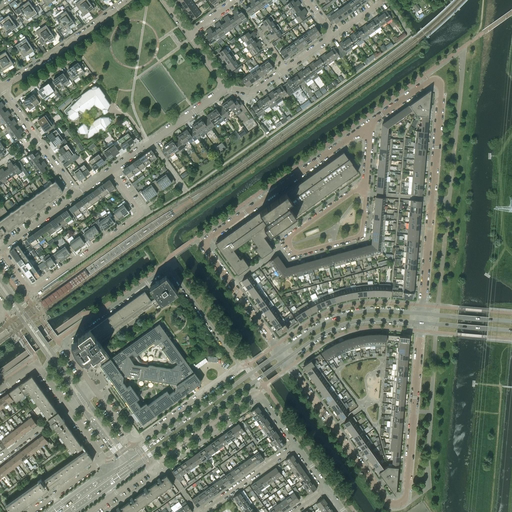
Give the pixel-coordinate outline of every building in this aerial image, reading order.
[(30,0),(29,0),(23,4),(27,10),(33,7),(30,3),(31,2),(30,0)] [(84,6),(79,0),(75,0),(74,2),(75,4),(73,5),(75,7),(76,6),(79,10),(84,6)] [(186,10),(194,5),(190,0),(183,5),(186,10)] [(259,10),(251,0),(248,0),(249,0),(251,4),(249,5),(255,13),(259,10)] [(263,7),(258,0),(256,0),(255,0),(251,0),(259,10),(263,7)] [(289,9),(299,2),(297,0),(294,2),(292,0),(289,2),(287,3),(286,5),(289,9)] [(358,8),(352,0),(348,3),(353,10),(354,9),(355,10),(358,8)] [(362,4),(358,0),(352,0),(358,8),(361,6),(360,5),(362,4)] [(89,12),(95,7),(94,5),(93,3),(92,3),(91,4),(89,2),(84,6),(89,12)] [(299,9),(297,7),(301,4),(299,2),(289,9),(292,14),(299,9)] [(255,13),(249,5),(247,7),(244,3),(242,5),(251,18),(256,15),(255,13)] [(353,10),(348,3),(343,6),(349,14),(352,12),(351,12),(353,10)] [(417,12),(420,9),(416,3),(412,6),(417,12)] [(23,4),(15,10),(18,15),(21,12),(22,14),(27,10),(23,4)] [(190,15),(197,9),(194,5),(186,10),(190,15)] [(89,12),(84,6),(79,10),(82,14),(80,15),(82,17),(89,12)] [(349,14),(343,6),(339,10),(344,17),(346,16),(349,14)] [(36,13),(39,12),(37,9),(35,11),(33,7),(27,10),(32,17),(33,19),(38,15),(36,13)] [(70,17),(67,13),(70,11),(67,7),(64,9),(65,11),(64,12),(62,10),(59,12),(65,20),(70,17)] [(295,18),(306,11),(304,8),(301,11),(299,9),(292,14),(295,18)] [(193,19),(201,14),(197,9),(190,15),(193,19)] [(236,9),(234,10),(242,22),(247,19),(241,11),(239,12),(238,11),(236,9)] [(24,16),(22,17),(25,22),(25,21),(32,17),(27,10),(22,14),(24,16)] [(234,10),(232,12),(233,14),(234,15),(232,17),(238,25),(242,22),(234,10)] [(344,17),(339,10),(334,13),(340,21),(343,19),(342,18),(344,17)] [(383,14),(381,15),(386,23),(392,19),(386,10),(383,12),(384,13),(383,14)] [(305,18),(304,15),(307,13),(306,11),(295,18),(298,23),(305,18)] [(65,20),(59,12),(55,15),(56,17),(54,19),(55,21),(57,20),(60,24),(65,20)] [(340,21),(334,13),(330,16),(330,17),(328,18),(332,24),(335,22),(335,23),(337,22),(337,23),(340,21)] [(13,21),(10,17),(12,16),(10,14),(3,19),(8,25),(13,21)] [(228,15),(225,17),(233,28),(238,25),(232,17),(230,19),(229,17),(228,15)] [(262,29),(272,21),(274,20),(271,15),(262,22),(264,24),(260,27),(262,29)] [(377,16),(374,18),(380,27),(386,23),(381,15),(378,17),(377,17),(377,16)] [(73,23),(76,22),(74,19),(72,21),(70,17),(65,20),(69,26),(70,28),(74,26),(74,25),(73,23)] [(225,17),(223,18),(225,20),(226,22),(223,23),(229,31),(233,28),(225,17)] [(371,22),(369,24),(376,33),(382,29),(380,27),(374,18),(371,20),(372,21),(371,22)] [(69,26),(65,20),(60,24),(62,28),(58,31),(59,33),(69,26)] [(12,31),(19,26),(17,24),(15,25),(13,21),(8,25),(12,31)] [(219,21),(217,23),(225,34),(229,31),(223,23),(221,25),(220,24),(219,21)] [(268,31),(275,26),(272,21),(262,29),(263,31),(267,28),(268,31)] [(217,23),(214,25),(216,27),(217,28),(215,30),(220,37),(225,34),(217,23)] [(50,31),(47,27),(49,26),(47,24),(41,28),(45,34),(50,31)] [(268,38),(278,30),(280,29),(277,24),(275,26),(268,31),(270,33),(266,35),(268,38)] [(313,24),(309,27),(310,30),(316,38),(319,36),(318,35),(320,34),(319,33),(315,27),(313,24)] [(365,25),(362,27),(368,35),(370,38),(376,33),(369,24),(367,25),(366,26),(365,25)] [(12,31),(8,25),(2,28),(5,32),(3,33),(5,36),(12,31)] [(45,34),(41,28),(39,26),(34,30),(35,32),(34,33),(35,35),(37,34),(40,38),(45,34)] [(359,30),(357,32),(363,40),(368,35),(362,27),(360,29),(360,30),(359,30)] [(210,28),(208,29),(216,41),(218,44),(223,41),(220,37),(215,30),(212,31),(212,30),(210,28)] [(208,29),(206,31),(207,33),(208,34),(206,36),(206,37),(210,42),(211,44),(216,41),(208,29)] [(275,40),(282,35),(278,30),(268,38),(270,40),(273,37),(275,40)] [(310,30),(306,33),(311,40),(313,39),(313,40),(316,38),(310,30)] [(53,37),(56,36),(54,34),(53,35),(50,31),(45,34),(49,40),(50,43),(54,40),(54,39),(53,37)] [(244,41),(255,34),(253,32),(250,34),(248,32),(241,37),(244,41)] [(353,33),(351,35),(357,44),(358,46),(364,42),(363,40),(357,32),(355,34),(354,34),(353,33)] [(399,41),(407,35),(405,32),(397,38),(399,41)] [(306,33),(302,36),(307,44),(310,42),(310,41),(311,40),(306,33)] [(49,40),(45,34),(40,38),(41,40),(39,41),(42,45),(49,40)] [(254,41),(253,39),(256,36),(255,34),(244,41),(247,46),(254,41)] [(348,39),(345,40),(351,48),(357,44),(351,35),(348,37),(349,38),(348,39)] [(30,45),(27,41),(29,39),(27,37),(26,38),(24,36),(19,40),(20,42),(24,48),(30,45)] [(302,36),(297,39),(302,46),(304,45),(305,46),(307,44),(302,36)] [(297,39),(293,42),(299,50),(301,48),(301,47),(302,46),(297,39)] [(248,51),(261,43),(259,40),(256,43),(254,41),(247,46),(245,47),(248,51)] [(340,45),(337,47),(344,56),(347,54),(345,52),(351,48),(345,40),(343,42),(342,43),(342,42),(339,44),(340,45)] [(24,48),(20,42),(17,44),(13,47),(17,53),(19,51),(24,48)] [(293,42),(288,46),(294,53),(295,52),(296,52),(299,50),(293,42)] [(261,50),(259,47),(262,45),(261,43),(248,51),(252,56),(261,50)] [(36,50),(34,47),(32,48),(30,45),(24,48),(29,54),(36,50)] [(219,56),(217,57),(219,59),(229,52),(231,51),(228,46),(227,47),(226,48),(222,50),(219,52),(221,55),(219,56)] [(288,46),(284,49),(290,57),(293,55),(292,54),(294,53),(288,46)] [(330,51),(328,53),(334,60),(340,56),(339,56),(342,54),(336,46),(334,48),(333,47),(331,49),(331,50),(330,51)] [(22,59),(29,54),(24,48),(19,51),(22,55),(20,56),(22,59)] [(284,49),(280,52),(285,59),(286,58),(287,59),(290,57),(284,49)] [(11,56),(7,50),(0,55),(4,61),(9,58),(11,56)] [(229,52),(219,59),(220,62),(222,60),(224,59),(225,61),(232,57),(234,55),(231,51),(229,52)] [(324,54),(322,56),(328,65),(334,60),(328,53),(326,54),(325,55),(324,54)] [(226,65),(223,66),(225,68),(235,61),(237,59),(234,55),(232,57),(225,61),(227,64),(226,65)] [(319,60),(316,61),(322,69),(328,65),(322,56),(319,58),(320,59),(319,60)] [(15,63),(14,61),(12,62),(9,58),(4,61),(8,67),(15,63)] [(273,67),(268,60),(263,63),(269,71),(272,69),(271,69),(273,67)] [(8,67),(4,61),(0,63),(0,66),(1,68),(0,69),(0,70),(1,72),(3,70),(5,72),(9,69),(8,67)] [(235,61),(225,68),(226,70),(229,69),(230,68),(232,70),(238,65),(235,61)] [(313,62),(310,64),(316,73),(322,69),(316,61),(314,63),(313,63),(313,62)] [(81,69),(84,67),(80,62),(78,64),(77,63),(72,66),(78,75),(83,71),(81,69)] [(269,71),(263,63),(259,67),(264,74),(266,73),(266,74),(269,71)] [(361,63),(353,69),(355,72),(364,66),(361,63)] [(307,68),(305,69),(312,80),(318,76),(316,73),(310,64),(307,66),(308,67),(307,68)] [(264,74),(259,67),(258,65),(253,68),(255,70),(260,78),(263,76),(263,75),(264,74)] [(80,77),(78,75),(72,66),(67,70),(68,71),(66,72),(69,77),(72,81),(73,80),(74,81),(80,77)] [(260,78),(255,70),(253,68),(249,71),(250,73),(255,80),(257,79),(257,80),(260,78)] [(301,71),(298,73),(304,81),(308,86),(314,82),(312,80),(305,69),(302,71),(301,72),(301,71)] [(72,83),(68,78),(69,77),(66,72),(63,74),(63,73),(58,77),(64,85),(66,84),(67,86),(71,83),(72,83)] [(255,80),(250,73),(246,76),(252,84),(254,82),(254,81),(255,80)] [(295,76),(293,78),(298,86),(304,81),(298,73),(295,75),(296,76),(295,76)] [(252,84),(246,76),(241,79),(244,83),(246,86),(248,85),(249,86),(252,84)] [(64,85),(58,77),(53,80),(53,81),(51,83),(54,88),(57,86),(59,89),(64,85)] [(287,82),(284,84),(290,92),(291,94),(300,88),(298,86),(293,78),(291,79),(290,80),(289,79),(286,81),(287,82)] [(58,92),(54,88),(51,83),(49,85),(48,84),(43,87),(49,96),(53,93),(55,95),(58,92)] [(278,89),(276,90),(281,98),(287,94),(290,92),(284,84),(282,86),(281,85),(278,87),(279,88),(278,89)] [(109,104),(105,98),(104,95),(98,87),(97,88),(96,86),(94,86),(91,88),(92,89),(89,90),(76,99),(74,99),(72,102),(71,103),(64,110),(65,113),(66,114),(68,114),(69,118),(73,120),(77,119),(79,116),(78,114),(83,113),(90,108),(90,107),(94,104),(102,109),(102,111),(104,114),(105,113),(108,111),(107,109),(109,104)] [(49,96),(43,87),(38,91),(39,92),(36,93),(40,98),(42,97),(44,99),(49,96)] [(272,92),(269,93),(275,102),(281,98),(276,90),(273,92),(272,93),(272,92)] [(428,116),(429,105),(430,93),(428,92),(428,91),(409,105),(412,110),(416,115),(422,116),(428,116)] [(38,100),(40,98),(36,93),(34,95),(33,94),(28,98),(34,106),(39,102),(38,100)] [(266,97),(264,99),(269,106),(271,108),(277,104),(275,102),(269,93),(266,95),(267,96),(266,97)] [(34,106),(28,98),(23,101),(24,102),(22,104),(25,109),(27,107),(29,110),(34,106)] [(231,98),(226,102),(232,110),(234,112),(243,105),(241,102),(239,104),(237,101),(234,103),(233,101),(231,98)] [(260,100),(257,102),(263,110),(269,106),(264,99),(262,100),(261,101),(260,100)] [(309,100),(300,106),(302,109),(311,103),(309,100)] [(226,102),(221,105),(223,108),(225,110),(222,112),(226,117),(229,115),(227,113),(232,110),(226,102)] [(254,105),(252,107),(257,115),(259,117),(265,113),(263,110),(257,102),(255,104),(255,105),(254,105)] [(404,116),(408,113),(405,108),(396,114),(401,121),(405,118),(404,116)] [(216,109),(211,112),(217,120),(219,123),(224,120),(223,119),(226,117),(222,112),(219,114),(218,111),(216,109)] [(2,124),(9,119),(8,117),(11,115),(9,112),(0,118),(0,125),(2,124)] [(211,112),(207,116),(208,118),(210,120),(207,122),(212,128),(219,123),(217,120),(211,112)] [(37,117),(37,118),(38,120),(37,121),(39,123),(41,126),(49,120),(46,115),(43,117),(41,114),(41,115),(37,117)] [(401,121),(396,114),(387,121),(390,126),(395,123),(396,125),(401,121)] [(105,128),(111,122),(109,117),(100,117),(100,122),(99,122),(97,122),(95,123),(93,122),(87,126),(84,123),(78,128),(80,133),(88,133),(90,136),(92,135),(101,130),(103,131),(104,130),(105,128)] [(5,128),(15,121),(14,119),(11,121),(9,119),(2,124),(5,128)] [(201,119),(197,123),(202,131),(204,133),(205,135),(210,131),(209,130),(212,128),(207,122),(205,124),(203,122),(201,119)] [(49,120),(41,126),(43,129),(44,131),(45,130),(47,132),(52,129),(56,126),(54,124),(53,125),(49,120)] [(16,128),(14,125),(17,123),(15,121),(5,128),(8,133),(16,128)] [(388,128),(390,126),(387,121),(382,124),(381,132),(387,133),(388,128)] [(427,132),(428,121),(422,121),(421,126),(419,126),(418,131),(416,131),(427,132)] [(197,123),(192,126),(194,129),(195,131),(193,133),(197,138),(200,136),(200,137),(204,133),(202,131),(197,123)] [(242,131),(238,134),(241,138),(248,133),(244,127),(241,130),(242,131)] [(12,137),(22,130),(20,128),(17,130),(16,128),(8,133),(12,137)] [(52,129),(47,132),(49,135),(48,135),(49,137),(51,140),(60,134),(56,129),(53,131),(52,129)] [(127,134),(123,137),(129,145),(131,143),(134,141),(133,140),(135,139),(128,129),(125,131),(127,134)] [(15,142),(22,137),(20,134),(23,132),(22,130),(12,137),(9,139),(13,144),(16,142),(15,142)] [(187,130),(182,133),(188,141),(190,144),(197,138),(193,133),(190,134),(189,132),(187,130)] [(182,133),(177,136),(179,139),(181,141),(178,143),(182,149),(185,147),(183,144),(188,141),(182,133)] [(60,134),(51,140),(53,143),(55,145),(56,145),(57,147),(66,141),(64,138),(63,139),(60,134)] [(233,134),(229,137),(233,143),(238,140),(233,134)] [(119,143),(117,144),(121,149),(123,148),(123,149),(126,147),(129,145),(123,137),(118,140),(119,143)] [(172,140),(167,143),(175,154),(182,149),(178,143),(176,145),(174,143),(172,140)] [(66,141),(57,147),(59,149),(58,150),(60,152),(62,155),(70,149),(67,144),(68,143),(66,141)] [(218,151),(225,146),(222,142),(215,147),(218,151)] [(113,143),(108,147),(114,155),(117,153),(119,152),(118,151),(120,149),(121,149),(117,144),(115,146),(113,143)] [(165,150),(162,152),(163,154),(167,159),(170,157),(175,154),(167,143),(163,147),(165,150)] [(105,153),(102,155),(106,160),(108,158),(109,159),(111,157),(114,155),(108,147),(103,151),(105,153)] [(214,148),(207,153),(211,158),(218,152),(214,148)] [(70,149),(62,155),(64,158),(65,160),(66,159),(68,162),(72,159),(73,158),(71,156),(74,154),(70,149)] [(157,158),(151,150),(145,154),(151,162),(157,158)] [(29,161),(39,154),(37,152),(35,154),(33,152),(26,157),(29,161)] [(269,235),(328,193),(358,172),(343,152),(303,181),(215,243),(237,275),(249,267),(242,257),(240,259),(233,250),(251,238),(257,247),(255,248),(261,258),(273,250),(264,237),(268,234),(269,235)] [(39,161),(38,159),(41,156),(39,154),(29,161),(32,166),(39,161)] [(98,154),(93,158),(99,166),(102,164),(104,162),(104,161),(106,160),(102,155),(100,156),(98,154)] [(151,162),(145,154),(139,158),(145,166),(151,162)] [(90,164),(88,165),(91,170),(94,169),(96,168),(99,166),(93,158),(88,161),(90,164)] [(145,166),(139,158),(134,162),(140,170),(145,166)] [(35,170),(45,163),(44,161),(41,163),(39,161),(32,166),(35,170)] [(22,172),(15,163),(13,165),(11,162),(9,163),(16,173),(17,175),(22,172)] [(140,170),(134,162),(128,166),(134,174),(140,170)] [(16,173),(9,163),(7,165),(9,168),(6,169),(12,177),(16,173)] [(46,170),(44,167),(47,165),(45,163),(35,170),(38,175),(46,170)] [(84,164),(79,168),(85,176),(88,174),(90,173),(89,172),(91,170),(88,165),(85,167),(84,164)] [(71,172),(71,173),(73,176),(75,178),(77,181),(79,179),(80,180),(82,178),(85,176),(79,168),(77,166),(74,168),(74,171),(73,171),(71,172)] [(134,174),(128,166),(122,170),(128,179),(134,174)] [(12,177),(6,169),(4,171),(2,168),(0,169),(7,180),(12,177)] [(175,182),(167,171),(165,173),(165,174),(161,178),(167,186),(171,182),(172,184),(175,182)] [(167,186),(161,178),(156,181),(155,180),(153,182),(160,192),(163,190),(162,189),(167,186)] [(0,221),(0,237),(2,236),(1,234),(7,230),(8,231),(22,221),(56,197),(55,196),(58,193),(59,194),(63,192),(56,182),(53,184),(50,180),(49,180),(48,180),(48,181),(47,181),(50,186),(0,221)] [(115,188),(109,180),(103,184),(109,192),(115,188)] [(160,192),(153,182),(150,183),(151,185),(146,188),(152,196),(157,193),(158,194),(160,192)] [(109,192),(103,184),(98,188),(104,196),(109,192)] [(104,196),(98,188),(92,192),(98,200),(104,196)] [(152,196),(146,188),(141,191),(140,190),(138,192),(145,203),(148,201),(147,200),(152,196)] [(98,200),(92,192),(86,196),(92,204),(98,200)] [(92,204),(86,196),(81,200),(87,208),(92,204)] [(87,208),(81,200),(75,204),(81,212),(87,208)] [(122,202),(117,206),(118,208),(124,216),(127,214),(129,213),(128,212),(131,210),(127,205),(125,203),(123,204),(122,202)] [(81,212),(75,204),(69,208),(72,212),(70,213),(73,217),(75,216),(75,217),(81,212)] [(115,214),(113,216),(116,221),(118,219),(119,220),(121,218),(124,216),(118,208),(113,212),(115,214)] [(73,217),(70,213),(69,214),(66,210),(60,214),(66,223),(72,219),(72,218),(73,217)] [(107,213),(102,216),(103,218),(109,227),(112,225),(114,223),(114,222),(116,221),(113,216),(110,217),(107,213)] [(66,223),(60,214),(55,218),(61,227),(66,223)] [(61,227),(55,218),(49,223),(55,231),(57,233),(62,229),(61,227)] [(99,219),(95,222),(101,231),(104,229),(104,230),(106,229),(109,227),(103,218),(100,221),(99,219)] [(92,227),(89,229),(95,237),(98,235),(100,234),(99,233),(101,231),(95,222),(91,225),(92,227)] [(55,231),(49,223),(44,227),(50,235),(55,231)] [(50,235),(44,227),(38,231),(44,239),(50,235)] [(87,227),(82,231),(86,235),(83,237),(87,241),(89,240),(90,241),(92,239),(95,237),(89,229),(87,227)] [(44,239),(38,231),(32,235),(38,243),(44,239)] [(38,243),(32,235),(26,239),(32,247),(38,243)] [(79,236),(74,239),(80,248),(83,246),(85,244),(84,243),(87,242),(87,241),(83,237),(81,238),(79,236)] [(71,245),(69,247),(72,252),(74,250),(75,251),(77,250),(80,248),(74,239),(69,243),(71,245)] [(383,241),(381,241),(372,240),(371,244),(380,252),(382,253),(383,241)] [(380,252),(371,244),(368,245),(370,254),(371,257),(376,255),(376,253),(380,252)] [(13,256),(22,250),(18,245),(10,251),(13,256)] [(65,246),(60,250),(65,258),(68,256),(71,255),(70,254),(72,252),(69,247),(66,249),(65,246)] [(366,258),(365,256),(363,247),(357,248),(360,257),(360,259),(366,258)] [(17,261),(25,255),(22,250),(13,256),(17,261)] [(55,253),(52,255),(54,258),(57,262),(60,261),(60,262),(62,260),(65,258),(60,250),(59,250),(55,253)] [(350,262),(350,260),(347,251),(342,252),(345,264),(350,262)] [(345,264),(342,252),(336,254),(340,265),(345,264)] [(340,265),(336,254),(331,255),(334,264),(334,267),(340,265)] [(21,266),(29,261),(25,255),(17,261),(21,266)] [(52,255),(43,262),(47,267),(48,269),(50,268),(51,269),(54,266),(56,265),(55,264),(57,262),(54,258),(52,255)] [(273,266),(281,260),(277,256),(270,261),(273,266)] [(329,268),(329,266),(326,257),(321,258),(323,267),(324,269),(329,268)] [(276,270),(284,265),(281,260),(273,266),(276,270)] [(24,272),(33,266),(29,261),(21,266),(24,272)] [(308,271),(305,262),(300,264),(303,275),(308,274),(308,271)] [(28,277),(36,271),(38,269),(35,264),(33,266),(24,272),(28,277)] [(303,275),(300,264),(295,265),(297,274),(298,276),(303,275)] [(282,278),(286,268),(284,265),(276,270),(282,278)] [(292,276),(289,267),(286,268),(282,278),(292,276)] [(32,282),(40,276),(36,271),(28,277),(32,282)] [(253,280),(255,279),(251,274),(242,281),(245,286),(253,280)] [(99,343),(137,316),(154,304),(152,302),(157,298),(161,304),(178,292),(173,286),(172,287),(165,277),(154,286),(156,289),(153,291),(157,296),(151,301),(144,291),(101,322),(90,330),(99,343)] [(248,290),(256,285),(253,280),(245,286),(248,290)] [(56,299),(70,289),(73,287),(69,281),(56,290),(57,291),(40,303),(41,303),(43,306),(42,306),(43,306),(55,297),(56,299)] [(251,294),(259,289),(256,285),(248,290),(251,294)] [(347,299),(345,290),(344,288),(339,289),(339,291),(342,300),(347,299)] [(255,299),(262,293),(259,289),(251,294),(255,299)] [(337,302),(334,293),(333,291),(328,293),(329,295),(331,304),(337,302)] [(258,303),(265,298),(262,293),(255,299),(258,303)] [(331,304),(329,295),(323,297),(327,305),(331,304)] [(261,308),(268,302),(270,301),(267,296),(265,298),(258,303),(261,308)] [(327,305),(323,297),(318,299),(322,307),(327,305)] [(322,307),(318,299),(313,302),(317,310),(322,307)] [(264,312),(272,307),(268,302),(261,308),(264,312)] [(312,312),(308,304),(307,302),(302,305),(308,315),(312,312)] [(317,310),(313,302),(308,304),(312,312),(317,310)] [(308,315),(302,305),(297,308),(303,318),(308,315)] [(267,316),(275,311),(272,307),(264,312),(267,316)] [(303,318),(297,308),(292,312),(299,321),(303,318)] [(270,321),(278,315),(275,311),(267,316),(270,321)] [(273,325),(281,320),(278,315),(270,321),(273,325)] [(280,334),(297,322),(294,317),(284,324),(276,329),(280,334)] [(276,329),(284,324),(281,320),(273,325),(276,329)] [(93,360),(97,357),(102,364),(100,365),(108,376),(142,424),(201,382),(194,372),(159,324),(111,358),(99,343),(90,330),(78,339),(79,340),(71,343),(72,346),(73,348),(74,350),(75,352),(76,354),(78,356),(79,358),(81,359),(83,361),(83,360),(88,362),(91,358),(93,360)] [(355,349),(352,338),(347,339),(350,350),(355,349)] [(350,350),(347,339),(341,341),(345,352),(350,350)] [(345,352),(341,341),(336,344),(341,354),(345,352)] [(341,354),(336,344),(331,346),(335,354),(336,357),(341,354)] [(335,354),(331,346),(326,349),(331,357),(335,354)] [(331,357),(326,349),(321,353),(326,360),(331,357)] [(306,371),(315,364),(323,358),(320,354),(303,366),(306,371)] [(317,370),(319,368),(315,364),(306,371),(309,375),(317,370)] [(312,379),(320,374),(317,370),(309,375),(312,379)] [(315,384),(323,378),(320,374),(312,379),(315,384)] [(38,385),(31,376),(22,383),(29,392),(38,385)] [(326,383),(328,382),(325,377),(323,378),(315,384),(319,388),(326,383)] [(29,392),(22,383),(9,392),(16,402),(29,392)] [(322,393),(329,387),(326,383),(319,388),(322,393)] [(48,399),(44,394),(38,385),(29,392),(39,406),(48,399)] [(325,397),(332,392),(329,387),(322,393),(325,397)] [(328,401),(335,396),(337,395),(334,390),(332,392),(325,397),(328,401)] [(13,400),(8,393),(3,396),(8,403),(13,400)] [(8,403),(3,396),(0,398),(0,400),(4,407),(6,409),(9,407),(8,405),(9,404),(8,403)] [(331,406),(339,400),(335,396),(328,401),(331,406)] [(58,414),(55,409),(48,399),(39,406),(49,421),(51,423),(60,416),(58,414)] [(334,410),(344,403),(340,399),(339,400),(331,406),(334,410)] [(345,409),(347,408),(344,403),(334,410),(337,415),(345,409)] [(253,416),(261,410),(258,406),(250,412),(253,416)] [(341,419),(348,414),(345,409),(337,415),(341,419)] [(256,420),(264,414),(261,410),(253,416),(256,420)] [(259,424),(267,419),(264,414),(256,420),(254,422),(257,426),(259,424)] [(67,425),(64,422),(64,421),(63,418),(62,418),(60,416),(51,423),(57,432),(67,425)] [(37,424),(31,417),(27,420),(32,427),(37,424)] [(354,422),(356,421),(353,417),(344,423),(347,428),(354,422)] [(262,429),(270,423),(267,419),(259,424),(262,429)] [(32,427),(27,420),(22,424),(28,431),(32,427)] [(350,432),(358,427),(354,422),(347,428),(350,432)] [(244,431),(239,423),(234,427),(239,434),(244,431)] [(265,433),(273,427),(270,423),(262,429),(265,433)] [(28,431),(22,424),(18,427),(24,434),(28,431)] [(76,439),(73,434),(67,425),(57,432),(67,445),(76,439)] [(24,434),(18,427),(14,430),(19,437),(24,434)] [(239,434),(234,427),(230,430),(235,437),(239,434)] [(268,437),(276,431),(273,427),(265,433),(268,437)] [(353,437),(361,431),(358,427),(350,432),(353,437)] [(19,437),(14,430),(10,434),(15,441),(19,437)] [(235,437),(230,430),(226,433),(231,440),(235,437)] [(271,441),(279,435),(276,431),(268,437),(271,441)] [(356,441),(364,436),(361,431),(353,437),(356,441)] [(231,440),(226,433),(222,435),(227,443),(231,440)] [(15,441),(10,434),(5,437),(11,444),(15,441)] [(367,440),(369,439),(366,434),(364,436),(356,441),(360,446),(367,440)] [(48,442),(42,435),(38,438),(43,445),(48,442)] [(227,443),(222,435),(218,438),(223,446),(227,443)] [(272,447),(274,445),(282,439),(279,435),(271,441),(269,442),(272,447)] [(11,444),(5,437),(1,440),(6,447),(11,444)] [(43,445),(38,438),(34,441),(39,448),(43,445)] [(223,446),(218,438),(213,441),(219,449),(223,446)] [(83,447),(81,444),(81,445),(76,439),(67,445),(71,452),(76,449),(77,451),(83,447)] [(277,450),(285,444),(282,439),(274,445),(277,450)] [(369,446),(370,445),(367,440),(360,446),(363,450),(369,446)] [(39,448),(34,441),(29,445),(35,452),(39,448)] [(219,449),(213,441),(209,444),(215,452),(219,449)] [(215,452),(209,444),(205,447),(210,455),(215,452)] [(35,452),(29,445),(25,448),(30,455),(35,452)] [(372,450),(369,446),(363,450),(366,455),(372,450)] [(212,457),(210,455),(205,447),(201,450),(208,460),(212,457)] [(30,455),(25,448),(21,451),(26,458),(30,455)] [(208,460),(201,450),(197,453),(202,461),(204,463),(208,460)] [(369,459),(375,455),(372,450),(366,455),(369,459)] [(10,511),(16,511),(59,482),(60,483),(93,460),(86,451),(43,482),(41,479),(37,481),(38,483),(6,506),(10,511)] [(26,458),(21,451),(17,455),(22,462),(26,458)] [(264,459),(259,452),(254,455),(260,462),(264,459)] [(202,461),(197,453),(193,456),(198,464),(202,461)] [(288,464),(296,459),(293,454),(285,460),(288,464)] [(22,462),(17,455),(12,458),(18,465),(22,462)] [(260,462),(254,455),(250,458),(255,465),(260,462)] [(378,459),(375,455),(369,459),(372,463),(378,459)] [(198,464),(193,456),(188,459),(194,467),(198,464)] [(18,465),(12,458),(8,461),(13,468),(18,465)] [(255,465),(250,458),(246,461),(251,468),(255,465)] [(194,467),(188,459),(184,462),(190,470),(194,467)] [(291,469),(299,463),(296,459),(288,464),(291,469)] [(381,463),(378,459),(372,463),(375,468),(381,463)] [(13,468),(8,461),(4,465),(9,472),(13,468)] [(251,468),(246,461),(242,464),(247,471),(251,468)] [(396,492),(397,473),(398,461),(390,461),(392,461),(392,466),(387,466),(383,468),(380,464),(381,464),(381,463),(375,468),(393,492),(396,492)] [(190,470),(184,462),(180,465),(185,473),(190,470)] [(294,473),(302,467),(299,463),(291,469),(294,473)] [(247,471),(242,464),(238,466),(243,474),(247,471)] [(9,472),(4,465),(0,467),(0,468),(5,475),(9,472)] [(185,473),(180,465),(176,468),(181,476),(185,473)] [(243,474),(238,466),(233,469),(239,477),(243,474)] [(281,475),(276,467),(271,470),(277,478),(281,475)] [(297,477),(305,471),(302,467),(294,473),(297,477)] [(181,476),(176,468),(172,471),(177,479),(181,476)] [(239,477),(233,469),(229,472),(235,480),(239,477)] [(277,478),(271,470),(267,473),(273,481),(277,478)] [(300,481),(308,475),(305,471),(297,477),(300,481)] [(235,480),(229,472),(225,475),(230,483),(235,480)] [(230,483),(225,475),(224,473),(219,476),(221,478),(226,486),(230,483)] [(273,481),(267,473),(263,476),(269,484),(273,481)] [(169,487),(173,484),(166,475),(163,478),(164,480),(162,481),(159,478),(157,479),(157,480),(160,483),(157,484),(156,482),(152,485),(159,494),(166,490),(171,497),(175,495),(169,487)] [(303,485),(311,479),(308,475),(300,481),(303,485)] [(270,485),(269,484),(263,476),(259,479),(264,487),(266,488),(270,485)] [(226,486),(221,478),(217,481),(222,489),(226,486)] [(264,487),(259,479),(255,482),(260,490),(264,487)] [(306,489),(314,484),(311,479),(303,485),(306,489)] [(222,489),(217,481),(213,484),(218,492),(222,489)] [(260,490),(255,482),(251,485),(256,493),(260,490)] [(218,492),(213,484),(208,487),(214,495),(218,492)] [(309,494),(317,488),(314,484),(306,489),(309,494)] [(156,497),(159,494),(152,485),(149,488),(150,489),(148,491),(146,488),(145,488),(144,488),(144,489),(146,493),(144,494),(142,492),(139,495),(145,504),(152,499),(157,507),(161,504),(156,497)] [(214,495),(208,487),(207,485),(203,488),(204,490),(210,498),(214,495)] [(210,498),(204,490),(200,493),(206,501),(210,498)] [(236,502),(244,496),(240,492),(233,497),(236,502)] [(206,501),(200,493),(196,496),(201,504),(206,501)] [(299,500),(294,493),(290,496),(295,503),(299,500)] [(146,511),(142,506),(145,504),(139,495),(135,497),(136,499),(134,501),(132,498),(131,497),(130,498),(130,499),(132,502),(130,504),(129,502),(125,505),(130,511),(134,511),(138,509),(140,511),(146,511)] [(201,504),(196,496),(192,499),(197,507),(201,504)] [(239,506),(246,500),(244,496),(236,502),(239,506)] [(295,503),(290,496),(285,499),(291,506),(295,503)] [(319,508),(327,502),(324,497),(316,503),(319,508)] [(291,506),(285,499),(281,502),(287,509),(291,506)] [(242,510),(249,505),(246,500),(239,506),(242,510)] [(191,511),(192,511),(187,504),(185,501),(181,505),(186,511),(191,511)] [(287,509),(281,502),(277,505),(282,511),(287,509)] [(322,511),(330,506),(327,502),(319,508),(322,511)]
